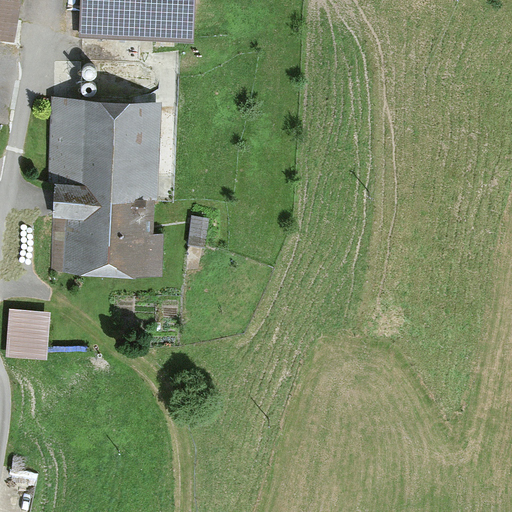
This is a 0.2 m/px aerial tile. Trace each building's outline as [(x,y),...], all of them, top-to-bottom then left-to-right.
[(20,0),(0,0),(0,44),(13,47),(20,0)] [(193,0),(88,0),(87,40),(192,43),(193,0)] [(160,111),(59,106),(54,215),(77,216),(75,270),(163,275),(165,237),(153,237),(160,111)] [(211,220),(191,218),(189,243),(209,244),(211,220)] [(51,316),(9,313),(6,355),(48,358),(51,316)]
